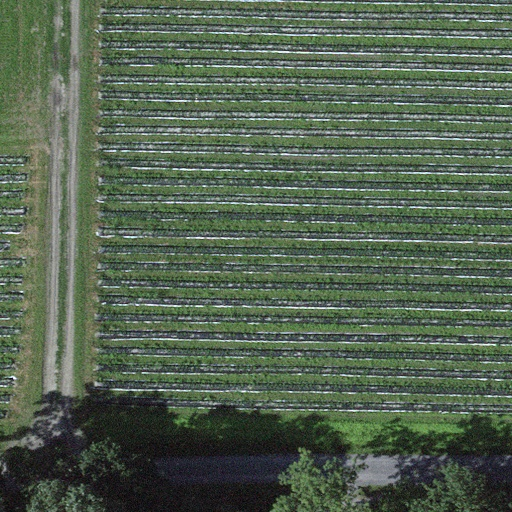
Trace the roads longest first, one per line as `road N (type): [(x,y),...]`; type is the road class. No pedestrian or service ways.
road 1 (track): [(0,469),(395,462),(511,468)]
road 2 (track): [(90,0),(69,403),(78,473)]
